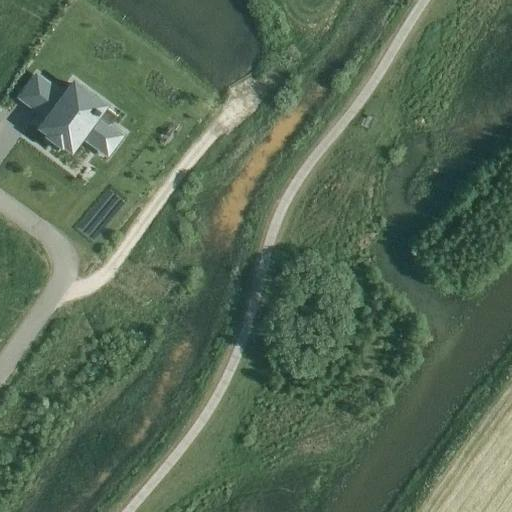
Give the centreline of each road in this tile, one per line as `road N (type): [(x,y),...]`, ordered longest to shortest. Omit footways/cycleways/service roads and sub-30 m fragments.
road 1 (track): [(55,290),(98,282),(207,138),(274,82),(314,27)]
road 2 (unclassified): [(0,203),(52,241),(65,262),(60,284),(0,372)]
